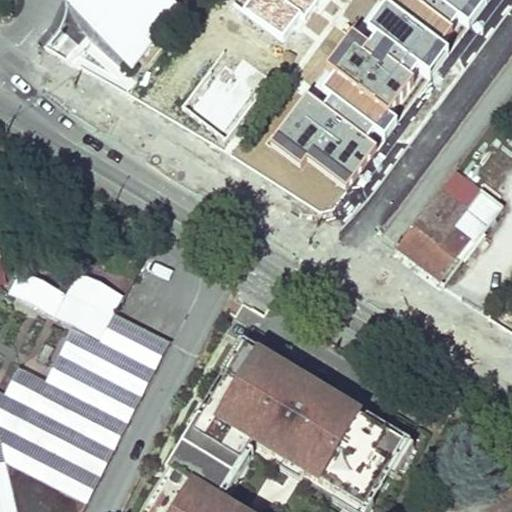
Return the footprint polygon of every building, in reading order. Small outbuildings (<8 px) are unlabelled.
[(56,0),(130,73),(137,64),(110,37),(90,4),(89,0),(56,0)] [(170,0),(89,0),(90,4),(110,37),(137,64),(180,7),(170,0)] [(252,0),(243,13),(284,43),(299,23),(304,26),(323,0),(322,0),(252,0)] [(455,31),(412,0),(387,0),(361,36),(421,79),(455,31)] [(479,0),(417,0),(458,30),(479,0)] [(242,62),(234,55),(239,47),(241,44),(225,32),(214,46),(212,45),(205,55),(214,62),(183,107),(225,139),(266,86),(243,68),(244,66),(241,64),(242,62)] [(414,86),(355,44),(320,92),(380,134),(414,86)] [(275,74),(239,47),(234,55),(242,62),(241,64),(244,66),(243,68),(266,86),(275,74)] [(373,145),(314,103),(279,151),(339,193),(373,145)] [(456,169),(452,174),(472,189),(452,217),(457,221),(453,228),(471,241),(441,281),(445,284),(504,205),(456,169)] [(472,189),(452,174),(396,248),(441,281),(471,241),(453,228),(457,221),(452,217),(472,189)] [(352,212),(370,184),(359,177),(340,204),(352,212)] [(17,511),(6,465),(87,505),(170,344),(115,316),(101,343),(74,330),(47,384),(19,370),(5,398),(0,395),(0,511),(17,511)] [(220,370),(228,375),(245,348),(268,362),(270,358),(239,339),(220,370)] [(217,511),(213,509),(217,502),(225,489),(226,488),(224,487),(244,454),(252,442),(256,435),(277,448),(273,455),(285,462),(304,474),(336,493),(363,510),(369,501),(386,472),(403,445),(394,439),(349,412),(286,374),(268,362),(245,348),(228,375),(207,410),(201,419),(198,418),(191,430),(165,471),(169,473),(145,511),(217,511)] [(289,369),(286,374),(349,412),(352,408),(333,396),(332,398),(307,382),(308,381),(289,369)] [(186,427),(191,430),(198,418),(201,419),(207,410),(199,405),(186,427)] [(252,442),(273,455),(277,448),(256,435),(252,442)] [(403,445),(386,472),(394,477),(413,445),(397,435),(394,439),(403,445)] [(226,488),(225,489),(229,491),(250,457),(244,454),(224,487),(226,488)] [(300,481),(304,474),(285,462),(280,469),(300,481)] [(83,511),(87,505),(6,465),(17,511),(83,511)] [(363,510),(336,493),(331,500),(350,511),(368,511),(373,504),(369,501),(363,510)] [(217,511),(233,511),(217,502),(213,509),(217,511)]
